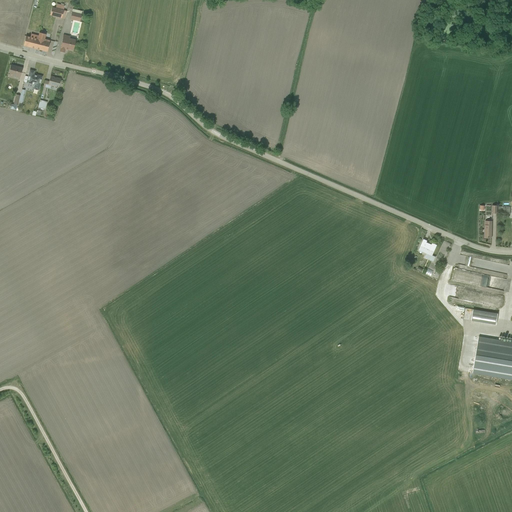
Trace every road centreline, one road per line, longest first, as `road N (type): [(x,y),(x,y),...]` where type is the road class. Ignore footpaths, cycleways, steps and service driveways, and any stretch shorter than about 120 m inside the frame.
road 1 (unclassified): [(511,253),(480,249),(221,136),(152,87),(0,47)]
road 2 (track): [(0,389),(23,396),(85,511)]
